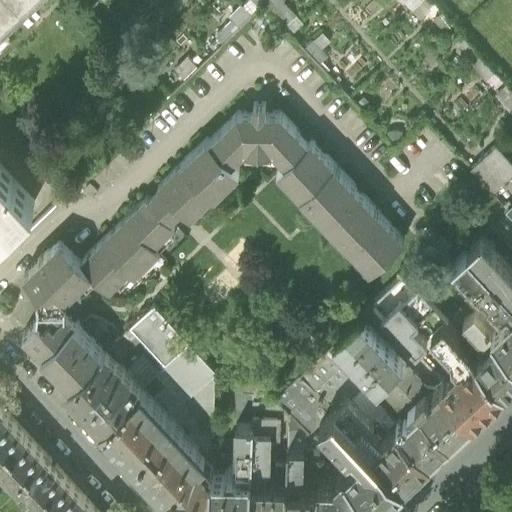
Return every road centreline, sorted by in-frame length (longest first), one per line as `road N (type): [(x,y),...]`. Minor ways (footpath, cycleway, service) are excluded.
road 1 (residential): [(0,278),(60,222),(102,205),(261,46),(401,190),(443,152)]
road 2 (residential): [(145,511),(0,351)]
road 3 (residential): [(511,422),(416,511)]
